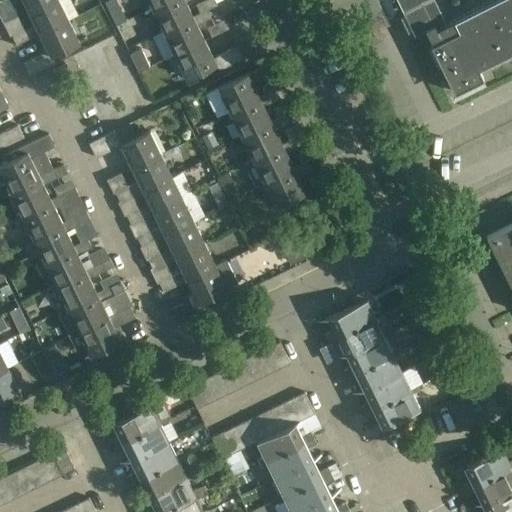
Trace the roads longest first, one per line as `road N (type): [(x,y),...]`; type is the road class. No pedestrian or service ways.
road 1 (unclassified): [(282,302),(352,269),(375,223),(369,195),(272,0)]
road 2 (residential): [(173,354),(65,129),(35,115),(0,44)]
road 3 (residential): [(442,511),(360,458),(282,302)]
road 4 (unclassified): [(173,354),(282,302)]
